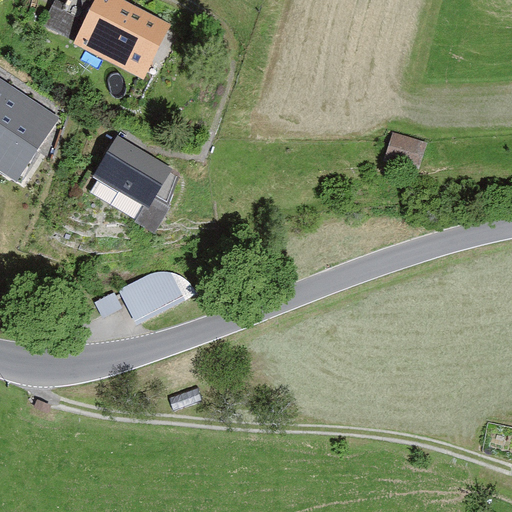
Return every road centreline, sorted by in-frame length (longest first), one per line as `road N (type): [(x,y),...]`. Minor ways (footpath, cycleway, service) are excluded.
road 1 (tertiary): [(0,357),(64,367),(128,355),(334,278),(511,227)]
road 2 (track): [(511,470),(386,435),(113,415),(58,403),(39,387),(33,366)]
